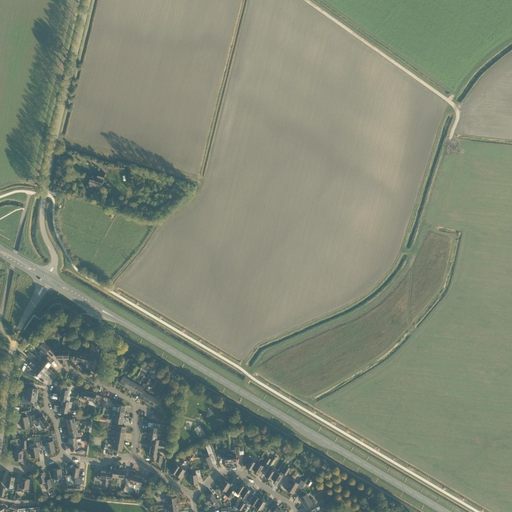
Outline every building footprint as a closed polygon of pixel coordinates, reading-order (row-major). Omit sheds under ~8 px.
[(101,187),(105,176),(105,173),(99,171),(97,176),(90,174),(88,182),(101,187)] [(39,346),(46,353),(50,348),(43,342),(39,346)] [(63,363),(63,350),(63,347),(54,347),(54,355),(57,355),(57,358),(60,358),(60,363),(63,363)] [(81,362),(83,353),(78,352),(78,350),(75,349),(72,361),(78,363),(79,361),(81,362)] [(71,355),(71,350),(63,350),(63,363),(66,363),(66,358),(69,359),(69,355),(71,355)] [(97,362),(98,355),(95,354),(94,356),(89,355),(86,367),(89,368),(90,364),(93,364),(93,361),(97,362)] [(42,363),(48,368),(52,363),(46,358),(45,358),(42,355),(41,357),(44,360),(42,363)] [(48,368),(42,363),(39,360),(37,362),(40,364),(38,367),(44,372),(48,368)] [(44,372),(38,367),(35,364),(33,366),(36,369),(34,372),(40,377),(44,372)] [(129,379),(131,375),(128,374),(126,377),(123,376),(119,383),(125,386),(129,379)] [(134,382),(136,378),(134,377),(131,380),(129,379),(125,386),(130,389),(134,382)] [(139,385),(141,381),(139,380),(137,383),(134,382),(130,389),(135,392),(139,385)] [(37,395),(38,389),(33,388),(34,384),(26,383),(25,390),(28,390),(27,393),(37,395)] [(144,388),(146,384),(144,383),(142,386),(139,385),(135,392),(140,395),(143,390),(144,388)] [(69,396),(71,386),(65,385),(64,389),(61,388),(60,394),(67,395),(69,396)] [(80,398),(84,399),(89,400),(91,392),(88,391),(88,389),(82,388),(81,394),(80,398)] [(144,400),(148,393),(150,389),(148,388),(145,392),(143,390),(140,395),(138,397),(144,400)] [(98,404),(99,398),(100,392),(94,390),(94,392),(91,392),(89,400),(95,401),(95,402),(96,404),(98,404)] [(153,396),(155,392),(153,391),(151,395),(148,393),(144,400),(149,403),(153,396)] [(36,401),(37,395),(27,393),(26,397),(23,396),(21,402),(30,404),(31,400),(36,401)] [(158,399),(160,395),(158,394),(156,398),(153,396),(149,403),(154,406),(158,399)] [(108,411),(112,412),(113,412),(113,415),(116,416),(123,417),(124,411),(117,410),(109,409),(108,411)] [(23,417),(22,414),(16,415),(17,420),(20,419),(22,428),(29,427),(28,416),(23,417)] [(40,424),(37,426),(40,430),(43,428),(49,424),(43,415),(37,420),(40,424)] [(116,416),(113,415),(111,415),(111,418),(115,418),(115,422),(122,423),(123,417),(116,416)] [(160,427),(160,424),(149,422),(148,426),(150,426),(150,429),(145,429),(145,431),(157,433),(158,428),(155,427),(156,426),(160,427)] [(68,426),(69,431),(77,430),(81,429),(80,426),(79,426),(78,423),(76,424),(68,426)] [(50,441),(49,439),(41,440),(42,446),(46,445),(48,453),(55,451),(53,441),(50,441)] [(30,448),(32,457),(39,456),(38,449),(41,449),(40,442),(36,442),(37,447),(30,448)] [(123,444),(115,443),(111,442),(111,444),(115,445),(114,449),(122,450),(123,444)] [(206,469),(213,466),(211,460),(215,458),(209,442),(205,444),(210,456),(203,459),(206,469)] [(233,450),(230,450),(230,454),(231,463),(236,462),(236,455),(240,455),(239,447),(235,447),(235,450),(233,450)] [(156,455),(157,451),(149,449),(148,455),(152,456),(151,459),(157,460),(157,462),(161,462),(162,456),(156,455)] [(226,450),(221,451),(222,457),(225,457),(225,463),(231,463),(230,454),(230,450),(226,450)] [(255,466),(257,463),(251,459),(246,467),(252,470),(252,469),(254,466),(255,466)] [(259,473),(263,466),(258,462),(257,463),(255,466),(254,466),(252,469),(259,473)] [(176,474),(181,467),(176,464),(171,471),(176,474)] [(284,472),(282,471),(280,474),(277,472),(276,473),(274,476),(273,476),(271,479),(278,483),(284,474),(286,475),(290,468),(287,466),(284,472)] [(80,468),(73,467),(71,476),(76,476),(75,483),(81,484),(82,477),(78,476),(80,468)] [(181,478),(185,470),(181,467),(176,474),(181,478)] [(274,476),(276,473),(272,470),(273,468),(271,467),(265,476),(271,480),(271,479),(273,476),(274,476)] [(54,469),(54,479),(62,478),(62,482),(66,482),(66,475),(62,475),(61,468),(54,469)] [(103,479),(103,478),(105,478),(105,479),(106,480),(108,470),(102,469),(101,473),(98,472),(97,478),(101,479),(103,479)] [(132,471),(132,470),(130,470),(127,478),(131,479),(130,482),(135,484),(138,476),(135,475),(136,472),(135,470),(132,471)] [(189,475),(190,484),(198,483),(197,476),(201,476),(200,470),(196,470),(196,474),(189,475)] [(50,479),(46,480),(44,472),(38,474),(40,483),(44,482),(46,488),(52,486),(50,479)] [(147,477),(141,475),(140,477),(138,476),(135,484),(140,485),(140,487),(144,488),(147,477)] [(15,477),(8,476),(6,486),(13,488),(15,477)] [(30,479),(22,478),(22,484),(18,484),(17,490),(23,491),(23,488),(29,489),(30,479)] [(227,496),(231,489),(228,487),(230,484),(225,480),(220,488),(224,490),(222,493),(227,496)] [(299,484),(292,480),(290,483),(288,482),(286,482),(285,485),(285,487),(287,488),(286,489),(293,493),(297,486),(301,489),(305,482),(301,480),(299,484)] [(245,487),(240,483),(235,491),(240,495),(245,487)] [(245,500),(251,490),(246,487),(241,495),(237,500),(241,503),(238,508),(241,510),(245,504),(243,502),(245,500)] [(219,498),(217,500),(213,493),(207,496),(213,505),(215,506),(217,504),(218,507),(223,504),(222,503),(219,498)] [(310,499),(307,494),(300,498),(302,502),(305,507),(309,505),(310,507),(316,504),(313,498),(310,499)] [(260,498),(255,495),(250,503),(255,506),(260,498)] [(266,502),(260,499),(255,507),(259,509),(256,511),(264,511),(266,508),(263,506),(266,502)]
